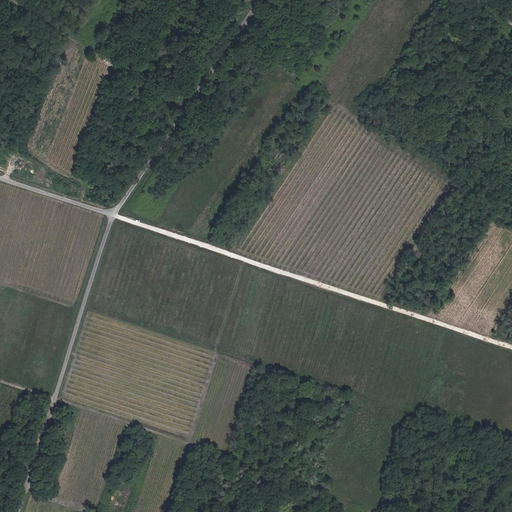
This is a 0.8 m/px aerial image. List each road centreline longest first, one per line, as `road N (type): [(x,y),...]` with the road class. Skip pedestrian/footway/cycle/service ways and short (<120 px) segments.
road 1 (unknown): [(511,344),(115,214)]
road 2 (unclassified): [(19,511),(115,214)]
road 3 (unclassified): [(115,214),(260,0)]
road 4 (track): [(182,115),(11,0)]
road 5 (unclassified): [(0,177),(115,214)]
